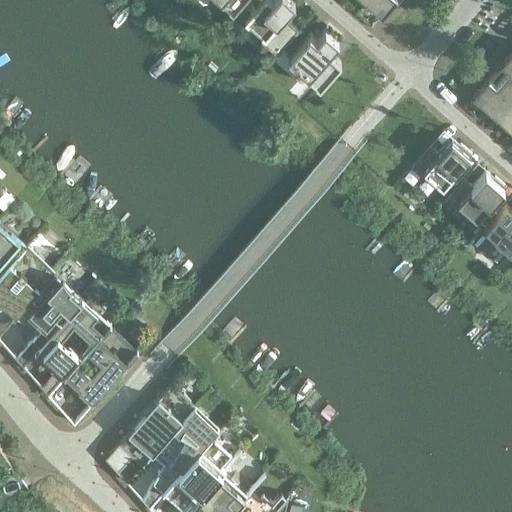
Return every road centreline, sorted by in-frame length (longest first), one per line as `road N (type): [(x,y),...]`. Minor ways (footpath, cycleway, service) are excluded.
road 1 (residential): [(66,462),(170,348)]
road 2 (residential): [(511,164),(411,75)]
